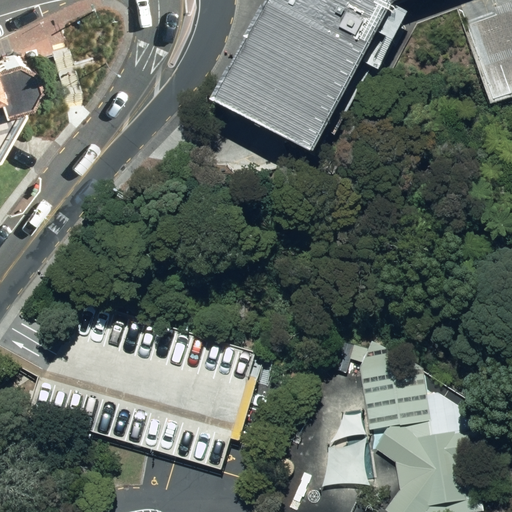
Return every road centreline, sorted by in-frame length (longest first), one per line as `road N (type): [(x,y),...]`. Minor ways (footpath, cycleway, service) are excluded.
road 1 (tertiary): [(219,0),(192,73),(155,116),(96,156)]
road 2 (tertiary): [(96,156),(147,60),(157,0)]
road 3 (tertiary): [(0,278),(96,156)]
